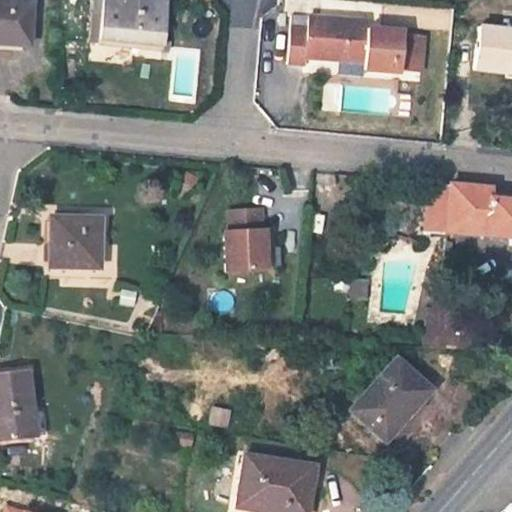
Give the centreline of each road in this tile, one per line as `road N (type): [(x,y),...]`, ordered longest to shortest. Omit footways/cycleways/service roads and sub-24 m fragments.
road 1 (residential): [(511,170),(236,145)]
road 2 (residential): [(236,145),(13,126)]
road 3 (residential): [(236,145),(250,0)]
